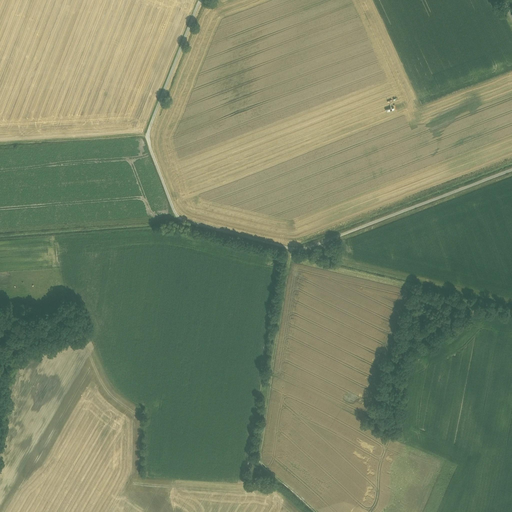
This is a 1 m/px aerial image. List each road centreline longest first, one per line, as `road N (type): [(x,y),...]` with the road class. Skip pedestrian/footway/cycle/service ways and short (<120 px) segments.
road 1 (unclassified): [(203,0),(148,137),(178,217),(306,249),(511,170)]
road 2 (track): [(292,250),(258,449),(260,465),(310,511)]
